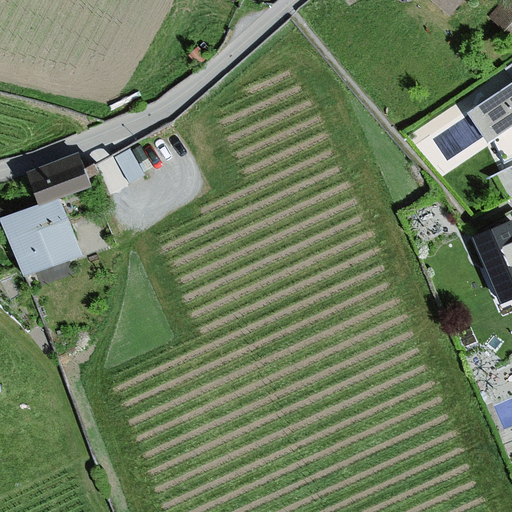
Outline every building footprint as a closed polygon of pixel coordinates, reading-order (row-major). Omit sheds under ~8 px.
[(464,0),(439,0),(453,12),(464,0)] [(511,0),(506,0),(493,17),(511,32),(511,0)] [(511,84),(470,111),(491,143),(495,140),(503,163),(511,158),(511,84)] [(130,148),(115,156),(129,183),(146,175),(130,148)] [(80,152),(30,173),(42,203),(60,196),(93,182),(90,177),(101,171),(96,162),(86,167),(80,152)] [(42,203),(1,217),(26,275),(84,252),(60,196),(42,203)] [(511,217),(472,235),(503,305),(511,300),(511,217)]
